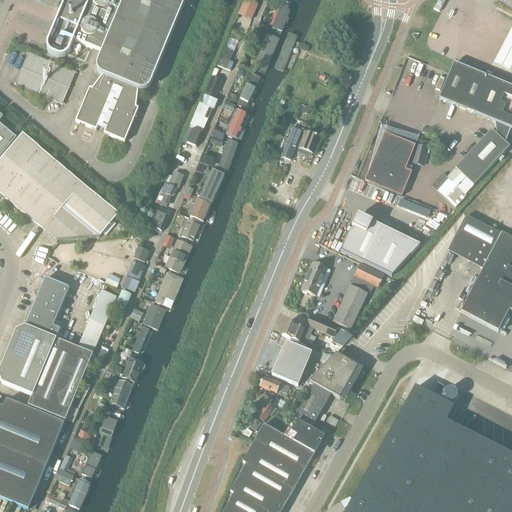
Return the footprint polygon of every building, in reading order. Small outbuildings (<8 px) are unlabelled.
[(60,59),(61,59),(63,58),(65,58),(65,57),(67,57),(67,56),(68,55),(69,54),(69,53),(74,42),(101,54),(97,64),(97,65),(97,67),(97,68),(97,69),(97,70),(97,71),(97,72),(98,73),(99,75),(100,75),(101,76),(102,77),(92,90),(89,89),(75,123),(96,131),(97,128),(105,131),(104,134),(124,143),(138,110),(136,109),(138,92),(139,92),(140,92),(141,92),(142,92),(143,92),(145,92),(146,91),(148,90),(149,89),(150,88),(150,87),(150,86),(185,4),(178,1),(178,0),(65,0),(47,44),(47,45),(47,46),(46,47),(47,49),(47,50),(47,51),(48,52),(48,53),(49,53),(50,54),(51,55),(51,56),(57,58),(59,59),(60,59)] [(251,20),(257,5),(253,3),(245,0),(244,0),(239,15),(251,20)] [(439,0),(435,8),(440,11),(446,1),(444,0),(439,0)] [(281,4),(270,30),(284,36),(296,7),(280,2),(281,4)] [(254,71),(267,76),(284,36),(270,30),(269,30),(253,70),(254,71)] [(238,43),(240,38),(231,34),(229,39),(238,43)] [(301,38),(291,34),(276,70),(287,75),(301,38)] [(511,35),(495,66),(509,74),(511,68),(511,35)] [(412,42),(407,55),(425,62),(431,49),(412,42)] [(234,63),(230,62),(234,52),(226,49),(219,67),(230,72),(234,63)] [(431,49),(425,62),(444,70),(449,57),(431,49)] [(28,53),(15,85),(63,105),(76,73),(28,53)] [(494,123),(497,136),(504,143),(510,130),(511,130),(511,87),(454,64),(448,77),(439,100),(475,115),(494,123)] [(254,71),(237,108),(252,114),(267,76),(254,71)] [(201,105),(214,110),(217,101),(220,93),(217,92),(221,80),(213,77),(201,105)] [(226,135),(226,139),(241,144),(252,114),(237,108),(226,135)] [(197,119),(194,128),(202,132),(206,123),(197,119)] [(0,159),(16,140),(0,126),(0,159)] [(192,129),(186,144),(196,148),(202,134),(192,129)] [(292,129),(281,157),(290,161),(302,133),(292,129)] [(497,136),(491,130),(455,169),(461,175),(453,184),(443,175),(432,187),(455,209),(466,197),(465,196),(509,147),(504,143),(497,136)] [(217,139),(219,134),(212,131),(210,136),(217,139)] [(298,149),(313,155),(319,139),(304,133),(298,149)] [(405,170),(415,146),(384,134),(365,182),(402,197),(411,173),(405,170)] [(23,135),(0,162),(0,194),(57,241),(99,238),(118,215),(23,135)] [(228,175),(241,144),(226,139),(226,142),(215,170),(228,175)] [(413,164),(425,167),(431,143),(418,140),(413,164)] [(200,196),(199,199),(214,206),(228,175),(215,170),(213,169),(201,197),(200,196)] [(169,186),(178,189),(183,177),(174,173),(172,178),(169,186)] [(177,189),(167,185),(163,195),(169,197),(174,195),(177,189)] [(199,199),(191,217),(207,224),(214,206),(199,199)] [(161,233),(167,220),(168,218),(161,215),(154,213),(149,228),(161,233)] [(391,277),(420,246),(358,216),(352,228),(354,229),(352,232),(350,231),(340,252),(391,277)] [(197,247),(207,224),(191,217),(190,217),(181,239),(197,247)] [(511,240),(501,235),(461,313),(498,332),(509,311),(511,312),(511,240)] [(165,268),(168,269),(185,277),(197,247),(181,239),(179,239),(165,268)] [(134,259),(145,263),(149,254),(138,249),(134,259)] [(133,262),(126,278),(138,283),(145,268),(133,262)] [(312,263),(306,277),(321,283),(327,270),(312,263)] [(360,265),(354,277),(378,289),(384,276),(360,265)] [(170,311),(185,277),(168,269),(154,304),(170,311)] [(116,288),(119,280),(109,276),(106,284),(116,288)] [(321,283),(306,277),(301,291),(316,297),(321,283)] [(53,328),(69,289),(45,279),(42,287),(33,291),(37,300),(25,328),(16,331),(0,370),(0,380),(2,384),(32,397),(28,407),(65,422),(66,421),(71,408),(93,355),(56,340),(60,330),(53,328)] [(350,331),(368,295),(350,287),(333,322),(350,331)] [(89,322),(104,328),(116,298),(102,292),(89,322)] [(115,310),(124,314),(129,303),(120,299),(115,310)] [(152,303),(143,325),(161,332),(170,311),(154,304),(152,303)] [(337,329),(310,317),(306,326),(334,338),(337,329)] [(93,355),(104,328),(89,322),(78,349),(93,355)] [(306,346),(311,333),(287,323),(282,336),(306,346)] [(147,360),(161,332),(143,325),(131,353),(147,360)] [(311,354),(285,343),(271,377),(298,387),(311,354)] [(90,364),(99,369),(107,354),(97,350),(90,364)] [(131,353),(120,380),(136,386),(147,360),(131,353)] [(336,355),(309,383),(313,385),(331,395),(339,400),(344,391),(349,393),(356,380),(352,378),(358,367),(336,355)] [(116,369),(110,366),(108,371),(119,376),(122,369),(117,367),(116,369)] [(85,378),(78,394),(84,396),(91,380),(85,378)] [(264,378),(260,388),(280,397),(281,393),(287,396),(290,388),(264,378)] [(123,418),(136,386),(120,380),(118,379),(108,407),(110,408),(108,413),(123,418)] [(313,385),(294,420),(311,430),(331,395),(313,385)] [(399,511),(419,475),(448,490),(475,437),(447,423),(454,409),(415,388),(345,511),(399,511)] [(102,394),(96,391),(92,400),(95,401),(90,412),(99,416),(102,408),(101,408),(102,404),(99,402),(102,394)] [(72,408),(78,411),(84,396),(78,394),(72,408)] [(256,417),(249,427),(256,431),(262,422),(264,423),(269,416),(275,408),(277,406),(281,409),(285,402),(276,397),(272,402),(269,400),(256,417)] [(3,409),(0,407),(0,499),(27,511),(63,424),(7,401),(3,409)] [(78,411),(72,408),(71,408),(66,421),(73,423),(78,411)] [(106,418),(93,449),(108,456),(123,418),(108,413),(107,418),(106,418)] [(324,437),(311,430),(294,420),(289,429),(319,446),(324,437)] [(263,426),(242,463),(246,465),(293,491),(314,455),(284,437),(263,426)] [(325,436),(328,430),(322,426),(318,432),(325,436)] [(289,429),(284,437),(314,455),(319,446),(289,429)] [(79,433),(77,439),(93,446),(96,440),(88,437),(79,433)] [(511,511),(511,461),(511,456),(502,457),(502,451),(492,452),(492,446),(482,447),(482,441),(475,437),(448,490),(419,475),(399,511),(511,511)] [(83,450),(86,444),(74,439),(71,445),(83,450)] [(81,478),(95,485),(108,456),(93,449),(81,478)] [(47,465),(53,467),(57,457),(52,455),(47,465)] [(223,511),(281,511),(293,491),(246,465),(230,493),(233,495),(223,511)] [(69,487),(73,477),(59,471),(55,480),(69,487)] [(69,507),(70,508),(78,511),(82,511),(95,485),(81,478),(69,507)] [(63,501),(57,498),(51,496),(49,502),(66,509),(69,502),(64,500),(63,501)]
